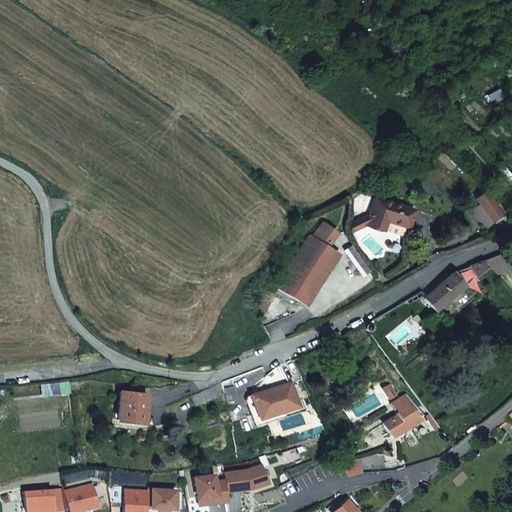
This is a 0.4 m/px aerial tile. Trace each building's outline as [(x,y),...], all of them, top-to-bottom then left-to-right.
[(483,196),(499,222),(510,215),(494,189),(483,196)] [(412,209),(376,198),(372,210),(367,224),(367,225),(382,231),(385,221),(406,228),(412,209)] [(352,230),(367,224),(372,210),(347,220),(352,230)] [(337,255),(309,237),(276,287),(305,305),(337,255)] [(487,267),(482,261),(469,267),(474,278),(487,267)] [(469,267),(453,273),(465,286),(474,278),(469,267)] [(465,286),(453,273),(422,299),(434,311),(465,286)] [(364,324),(363,328),(366,332),(367,332),(368,332),(370,331),(371,330),(372,328),(372,327),(371,325),(370,324),(368,323),(366,323),(364,324)] [(365,336),(362,329),(349,335),(352,342),(365,336)] [(71,390),(69,381),(41,385),(42,396),(71,392),(71,390)] [(78,381),(69,381),(71,390),(79,389),(78,381)] [(222,383),(200,391),(191,395),(195,405),(224,392),(223,388),(222,384),(222,383)] [(250,396),(257,419),(296,408),(294,402),(289,384),(250,396)] [(223,388),(224,392),(226,402),(237,399),(234,386),(223,388)] [(383,389),(388,399),(394,396),(389,386),(383,389)] [(117,419),(144,422),(146,395),(120,392),(117,419)] [(421,418),(404,395),(389,405),(395,414),(382,424),(391,438),(421,418)] [(257,419),(250,396),(247,397),(245,401),(253,427),(303,412),(300,401),(294,402),(296,408),(257,419)] [(336,459),(334,454),(282,474),(285,481),(336,459)] [(354,458),(341,464),(347,477),(360,470),(354,458)] [(225,481),(226,492),(250,489),(267,483),(261,464),(247,470),(224,473),(225,481)] [(226,492),(225,481),(214,483),(213,476),(193,479),(196,500),(216,497),(217,504),(228,502),(226,492)] [(85,487),(64,492),(68,511),(78,511),(90,509),(85,487)] [(60,489),(24,492),(25,511),(42,511),(62,510),(60,489)] [(147,492),(146,508),(159,509),(165,510),(174,510),(175,491),(147,489),(147,492)] [(145,511),(146,508),(147,492),(124,491),(122,511),(145,511)] [(216,497),(196,500),(197,507),(217,504),(216,497)] [(355,511),(347,501),(337,508),(332,511),(355,511)]
